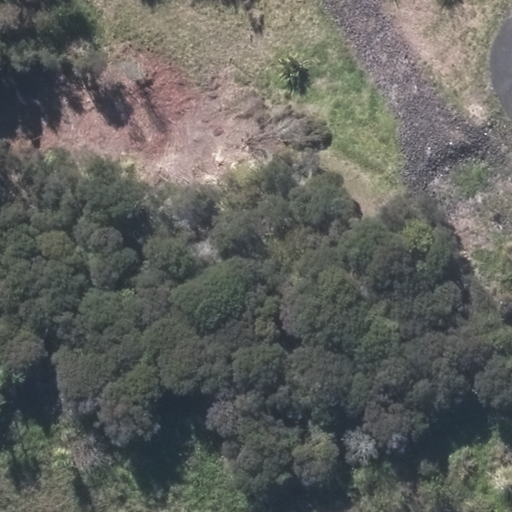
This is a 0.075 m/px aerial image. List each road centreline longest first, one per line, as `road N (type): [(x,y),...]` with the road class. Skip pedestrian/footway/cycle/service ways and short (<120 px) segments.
road 1 (unknown): [(0,161),(113,160),(154,170),(239,220),(260,261),(320,511)]
road 2 (unknown): [(30,511),(0,395)]
